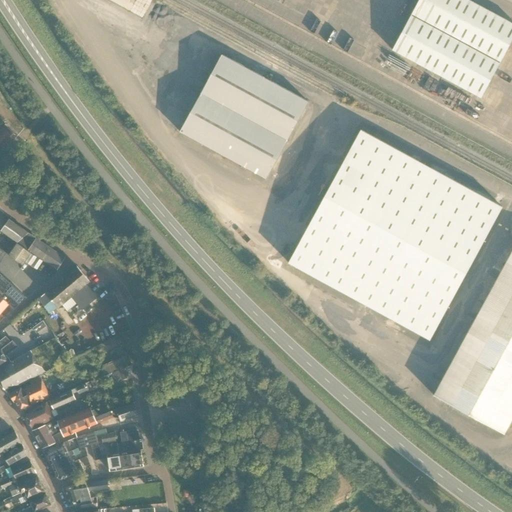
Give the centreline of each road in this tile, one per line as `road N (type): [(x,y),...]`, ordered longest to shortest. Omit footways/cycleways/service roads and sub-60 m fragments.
road 1 (secondary): [(493,511),(367,418),(257,316),(67,96)]
road 2 (residential): [(152,472),(123,294),(0,206)]
